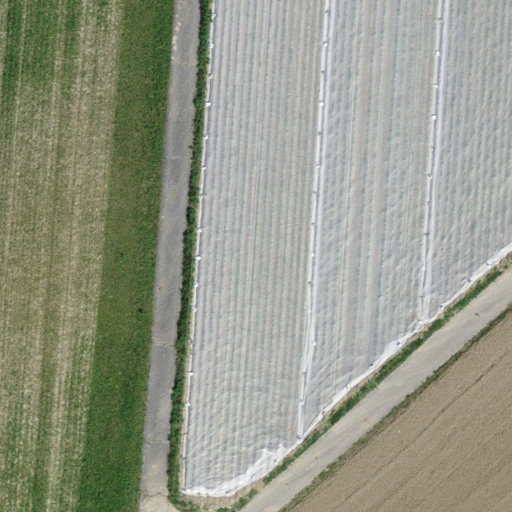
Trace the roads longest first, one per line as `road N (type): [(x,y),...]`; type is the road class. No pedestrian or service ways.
road 1 (track): [(161,0),(142,511)]
road 2 (track): [(217,511),(511,260)]
